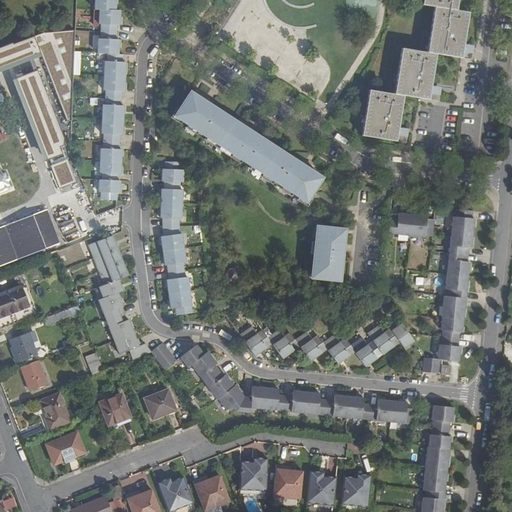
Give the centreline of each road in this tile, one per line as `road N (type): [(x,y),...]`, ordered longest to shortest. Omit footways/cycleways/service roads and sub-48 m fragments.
road 1 (residential): [(481,397),(250,371),(215,342),(154,326),(138,280),(134,213),(141,58),(166,34)]
road 2 (residential): [(505,179),(359,162),(166,34)]
road 3 (residential): [(38,508),(191,441),(207,451),(260,434),(341,444)]
road 4 (residential): [(481,397),(505,179)]
